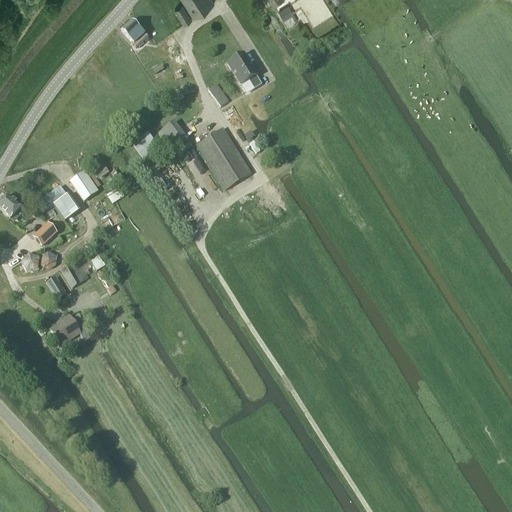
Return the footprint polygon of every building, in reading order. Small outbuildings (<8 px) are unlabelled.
[(181,0),(194,18),(213,4),(210,0),(181,0)] [(184,24),(191,19),(182,6),(174,11),(184,24)] [(288,6),(278,12),(283,20),(293,14),(288,6)] [(131,21),(121,30),(125,35),(133,44),(144,34),(131,21)] [(133,44),(133,45),(136,49),(147,38),(144,34),(133,44)] [(248,82),(254,91),(262,86),(256,77),(257,76),(243,55),(227,65),(240,87),(248,82)] [(220,108),(228,103),(216,86),(208,92),(220,108)] [(172,154),(188,142),(174,123),(158,135),(172,154)] [(225,192),(251,175),(222,130),(197,148),(225,192)] [(160,152),(147,134),(132,145),(144,163),(160,152)] [(70,183),(84,203),(84,204),(99,194),(98,194),(84,173),(70,183)] [(119,192),(108,174),(99,180),(110,197),(119,192)] [(42,214),(68,196),(62,188),(36,206),(42,214)] [(0,210),(10,220),(20,210),(8,197),(0,205),(0,210)] [(37,233),(44,226),(32,214),(26,221),(37,233)] [(47,225),(33,239),(42,248),(56,235),(47,225)] [(37,271),(38,260),(29,257),(21,263),(26,273),(37,271)] [(73,291),(88,280),(77,265),(70,270),(68,266),(59,272),(73,291)] [(66,297),(55,279),(46,285),(57,302),(66,297)] [(112,287),(106,291),(110,296),(115,293),(112,287)] [(79,317),(71,321),(70,318),(63,323),(64,325),(50,333),(60,348),(80,335),(84,342),(92,338),(79,317)]
